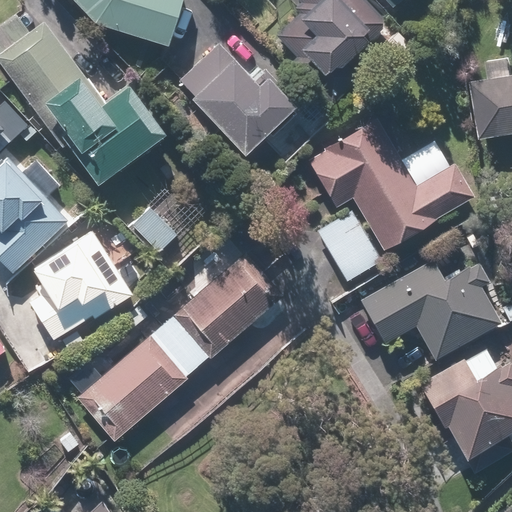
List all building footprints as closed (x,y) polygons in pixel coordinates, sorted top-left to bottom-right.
[(183,0),(76,0),(96,21),(171,43),(183,0)] [(403,39),(367,0),(298,0),(301,2),(296,6),(301,12),(277,33),(298,56),(293,61),(333,104),(403,39)] [(45,19),(0,52),(0,60),(63,145),(69,140),(100,181),(119,167),(121,170),(165,138),(163,135),(168,131),(161,123),(168,118),(137,78),(106,101),(45,19)] [(179,80),(247,151),(298,103),(286,90),(288,88),(266,66),(255,77),(234,55),(233,56),(219,42),(179,80)] [(511,74),(475,80),(484,138),(511,133),(511,74)] [(385,247),(476,195),(457,161),(415,185),(377,117),(308,156),(337,206),(356,196),(385,247)] [(0,255),(14,270),(69,218),(9,154),(0,162),(0,255)] [(149,205),(131,224),(160,251),(178,233),(149,205)] [(353,208),(317,228),(344,277),(380,258),(353,208)] [(135,292),(93,228),(34,266),(43,280),(35,286),(37,288),(27,295),(55,337),(94,312),(97,316),(135,292)] [(284,292),(246,248),(172,311),(210,355),(284,292)] [(417,324),(434,357),(502,322),(482,284),(490,280),(480,261),(446,278),(435,257),(362,295),(386,340),(417,324)] [(188,375),(151,332),(77,395),(114,438),(188,375)] [(450,420),(469,455),(511,430),(511,364),(509,359),(477,377),(465,356),(419,382),(442,424),(450,420)] [(73,425),(54,440),(66,455),(85,440),(73,425)] [(112,511),(104,498),(81,511),(112,511)]
